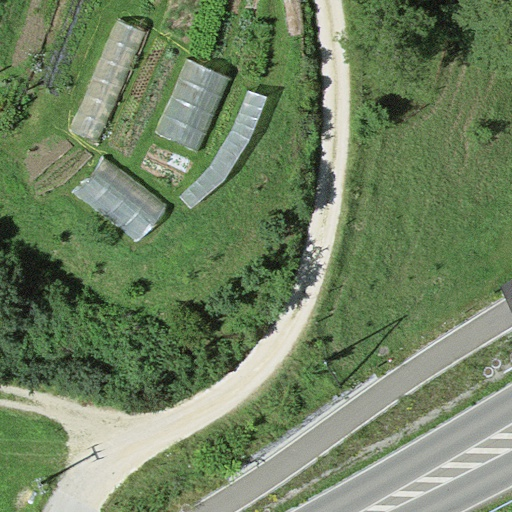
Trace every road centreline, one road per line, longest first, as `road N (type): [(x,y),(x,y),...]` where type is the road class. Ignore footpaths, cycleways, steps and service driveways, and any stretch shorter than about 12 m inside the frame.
road 1 (secondary): [(364,511),(511,437)]
road 2 (track): [(116,450),(0,416)]
